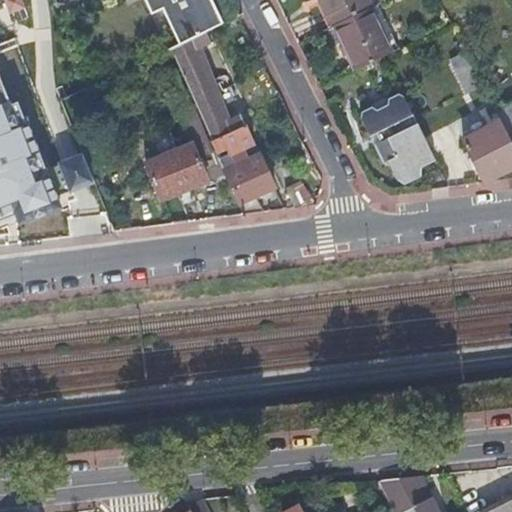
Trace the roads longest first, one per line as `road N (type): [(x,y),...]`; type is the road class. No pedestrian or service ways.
road 1 (residential): [(133,481),(511,443)]
road 2 (residential): [(356,232),(0,276)]
road 3 (residential): [(356,232),(255,0)]
road 4 (residential): [(511,210),(356,232)]
road 5 (residential): [(0,496),(133,481)]
